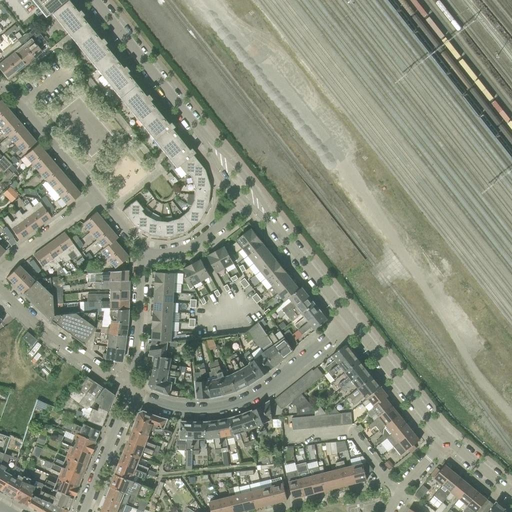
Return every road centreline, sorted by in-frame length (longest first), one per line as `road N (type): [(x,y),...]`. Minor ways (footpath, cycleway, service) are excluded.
road 1 (unclassified): [(252,198),(94,0)]
road 2 (residential): [(349,320),(274,386),(232,406),(164,405),(129,391)]
road 3 (residential): [(129,391),(45,333),(0,288)]
road 4 (unclassified): [(349,320),(252,198)]
road 5 (unclassified): [(447,439),(349,320)]
road 6 (residential): [(96,197),(0,87)]
road 7 (residential): [(129,391),(142,251)]
road 8 (residential): [(81,511),(129,391)]
road 9 (residential): [(142,251),(197,244),(252,198)]
road 10 (residential): [(0,270),(96,197)]
